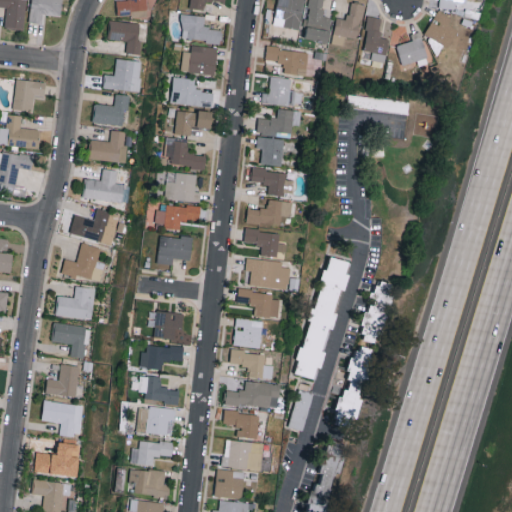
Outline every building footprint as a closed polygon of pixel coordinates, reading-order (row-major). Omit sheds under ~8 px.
[(5,28),(24,29),(26,0),(0,0),(0,6),(6,7),(5,28)] [(31,0),(29,22),(42,23),(43,14),(61,16),(62,0),(31,0)] [(116,16),(131,15),(131,9),(158,8),(157,0),(118,0),(116,0),(116,16)] [(189,0),(189,8),(204,9),(204,0),(189,0)] [(277,0),(273,23),(299,29),(304,0),(277,0)] [(327,42),(331,17),(322,15),(323,0),(309,0),(304,38),(327,42)] [(474,1),(474,0),(439,0),(439,8),(455,9),(455,1),(474,1)] [(363,4),(349,2),(347,19),(335,17),(332,44),(344,45),(345,36),(359,38),(363,4)] [(451,18),(438,10),(424,33),(448,48),(459,30),(448,24),(451,18)] [(204,16),(181,13),(179,38),(220,42),(221,28),(203,27),(204,16)] [(385,62),(389,38),(378,37),(381,18),(368,16),(362,50),(372,51),(370,60),(385,62)] [(109,39),(126,40),(126,53),(139,53),(141,22),(109,20),(109,39)] [(411,41),(396,44),(400,64),(426,58),(420,31),(410,33),(411,41)] [(179,71),(215,73),(216,46),(189,45),(189,51),(181,50),(179,71)] [(306,75),(307,50),(266,48),(265,60),(284,62),(284,73),(306,75)] [(104,74),(103,88),(139,90),(141,60),(116,58),(115,74),(104,74)] [(211,106),(213,91),(194,89),(195,78),(171,76),(169,102),(211,106)] [(269,93),(262,92),(261,102),(301,106),(303,92),(289,91),(290,78),(270,76),(269,93)] [(34,97),(44,97),(45,81),(15,79),(13,110),(33,111),(34,97)] [(126,124),(127,94),(115,93),(114,104),(94,103),(93,122),(126,124)] [(190,134),(191,127),(211,129),(212,112),(176,109),(174,133),(190,134)] [(300,109),(277,109),(277,118),(257,117),(257,134),(291,135),(291,124),(300,125),(300,109)] [(0,144),(38,148),(40,129),(20,127),(22,115),(7,113),(5,127),(0,126),(0,144)] [(126,130),(111,129),(110,140),(106,140),(107,129),(97,128),(96,139),(91,139),(89,158),(126,162),(128,143),(124,143),(126,130)] [(256,148),(261,148),(261,164),(282,165),(283,138),(256,137),(256,148)] [(169,164),(204,168),(205,155),(187,152),(188,143),(165,140),(163,155),(170,156),(169,164)] [(18,168),(31,169),(33,157),(0,152),(0,185),(15,187),(18,168)] [(83,197),(125,202),(127,183),(116,182),(117,169),(102,168),(101,180),(85,178),(83,197)] [(267,192),(291,195),(293,180),(285,179),(286,172),(252,168),(250,181),(268,183),(267,192)] [(194,191),(196,174),(166,170),(163,197),(199,201),(200,191),(194,191)] [(291,201),(268,199),(267,209),(247,207),(246,222),(280,225),(281,217),(290,218),(291,201)] [(198,218),(199,207),(156,202),(154,222),(162,223),(162,227),(179,229),(179,220),(187,221),(187,217),(198,218)] [(70,234),(113,243),(119,213),(96,209),(94,218),(74,214),(70,234)] [(244,242),(262,243),(261,255),(277,256),(279,232),(245,229),(244,242)] [(159,235),(156,261),(171,263),(172,257),(190,258),(192,238),(159,235)] [(13,252),(3,251),(5,238),(0,237),(0,270),(10,272),(13,252)] [(65,258),(61,271),(100,281),(105,263),(97,261),(101,247),(81,242),(76,261),(65,258)] [(296,373),(317,379),(345,272),(349,260),(327,254),(296,373)] [(290,267),(282,266),(282,261),(246,256),(245,269),(251,270),(249,284),(287,289),(290,267)] [(393,292),(390,291),(393,282),(375,277),(361,332),(364,333),(363,338),(380,343),(393,292)] [(55,314),(92,319),(96,287),(75,285),(74,297),(57,295),(55,314)] [(278,316),(279,299),(271,298),(271,291),(238,289),(237,303),(255,304),(254,315),(278,316)] [(0,290),(0,310),(5,311),(8,291),(0,290)] [(154,337),(174,338),(175,328),(182,328),(183,311),(147,310),(147,325),(154,325),(154,337)] [(233,343),(259,348),(264,321),(238,316),(233,343)] [(51,340),(72,343),(70,355),(85,357),(90,327),(54,321),(51,340)] [(162,367),(162,358),(182,360),(183,346),(146,343),(145,351),(140,351),(139,366),(162,367)] [(355,360),(368,364),(374,349),(361,344),(355,360)] [(230,363),(250,365),(249,376),(271,378),(273,364),(264,364),(265,352),(231,349),(230,363)] [(77,395),(79,364),(60,363),(59,378),(46,378),(46,393),(77,395)] [(364,374),(356,372),(354,380),(345,378),(337,423),(354,427),(364,374)] [(143,398),(177,402),(178,389),(160,387),(161,376),(139,374),(137,390),(144,391),(143,398)] [(279,383),(245,380),(244,390),(226,388),(225,402),(277,407),(279,383)] [(304,429),(310,391),(295,389),(289,427),(304,429)] [(84,405),(44,399),(41,419),(61,422),(59,432),(80,435),(84,405)] [(136,405),(134,432),(170,433),(171,407),(136,405)] [(223,423),(236,423),(235,436),(256,437),(257,412),(223,411),(223,423)] [(130,446),(128,461),(152,464),(154,454),(171,456),(172,442),(138,438),(137,447),(130,446)] [(222,466),(259,468),(261,441),(224,439),(222,466)] [(36,451),(34,471),(77,476),(81,443),(58,441),(57,453),(36,451)] [(345,450),(323,445),(308,511),(325,511),(334,472),(340,473),(345,450)] [(132,492),(167,496),(169,484),(163,483),(164,470),(128,467),(127,482),(133,483),(132,492)] [(213,495),(240,497),(243,470),(216,468),(213,495)] [(52,511),(60,511),(62,496),(70,497),(71,489),(75,489),(76,484),(34,478),(32,493),(43,494),(41,511),(52,511)] [(134,511),(159,511),(161,502),(129,497),(127,510),(135,511),(134,511)] [(248,511),(249,502),(219,499),(218,509),(212,509),(211,511),(248,511)]
